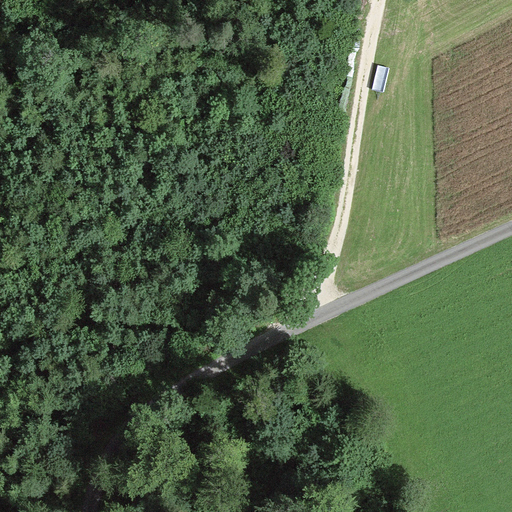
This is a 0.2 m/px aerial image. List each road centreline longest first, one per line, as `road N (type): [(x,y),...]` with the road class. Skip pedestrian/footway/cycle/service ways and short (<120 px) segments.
road 1 (unclassified): [(511,227),(173,392),(114,447),(91,511)]
road 2 (track): [(381,0),(315,319)]
road 3 (track): [(0,352),(174,325),(251,352)]
